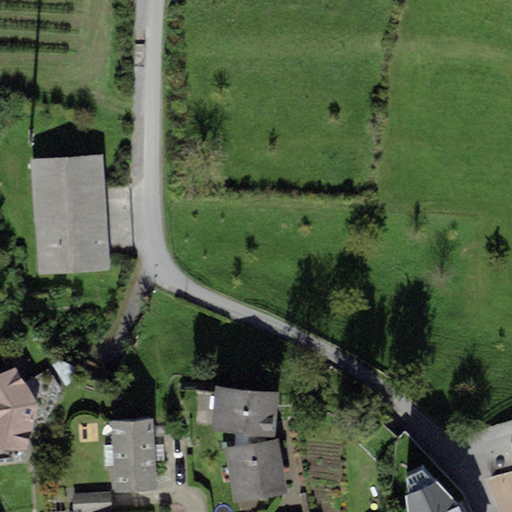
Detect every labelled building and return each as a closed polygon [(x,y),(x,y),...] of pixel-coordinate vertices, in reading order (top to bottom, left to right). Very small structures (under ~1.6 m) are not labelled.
[(103,159),(33,164),(41,275),(111,270),(103,159)] [(42,408),(17,371),(0,379),(0,446),(28,455),(42,408)] [(212,429),(235,431),(236,450),(226,452),(235,506),(287,497),(278,443),(264,445),(263,439),(263,433),(279,435),(283,394),(216,388),(212,429)] [(154,421),(110,423),(113,491),(157,489),(154,421)] [(397,443),(405,511),(469,511),(466,503),(407,433),(397,443)] [(90,511),(110,511),(109,493),(73,496),(73,511),(90,511)]
